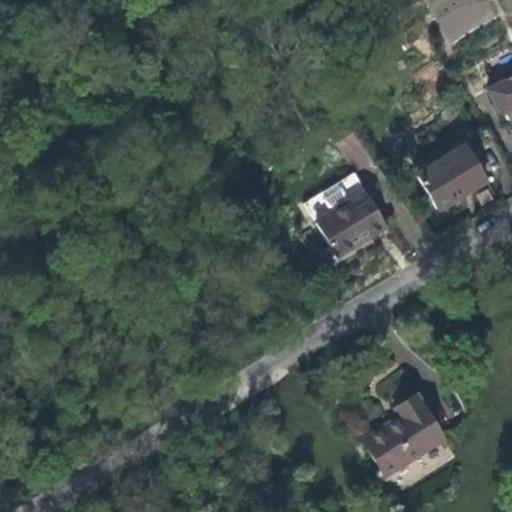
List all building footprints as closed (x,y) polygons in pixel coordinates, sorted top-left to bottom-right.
[(445,42),(495,20),(486,0),(436,0),(428,3),(445,42)] [(511,64),(482,83),(496,105),(511,95),(511,64)] [(366,136),(344,143),(354,171),(376,163),(366,136)] [(485,175),(465,141),(414,172),(435,206),(485,175)] [(386,226),(364,193),(315,225),(335,258),(386,226)] [(368,440),(387,475),(445,442),(420,395),(396,408),(402,419),(368,440)] [(383,478),(387,475),(368,440),(364,442),(383,478)]
